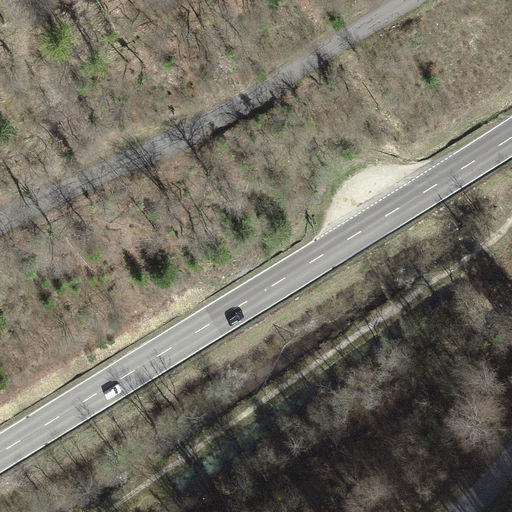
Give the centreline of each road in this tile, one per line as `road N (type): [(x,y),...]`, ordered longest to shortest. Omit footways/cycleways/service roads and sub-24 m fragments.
road 1 (secondary): [(511,135),(0,452)]
road 2 (track): [(511,217),(104,511)]
road 3 (residential): [(0,224),(226,114),(405,0)]
